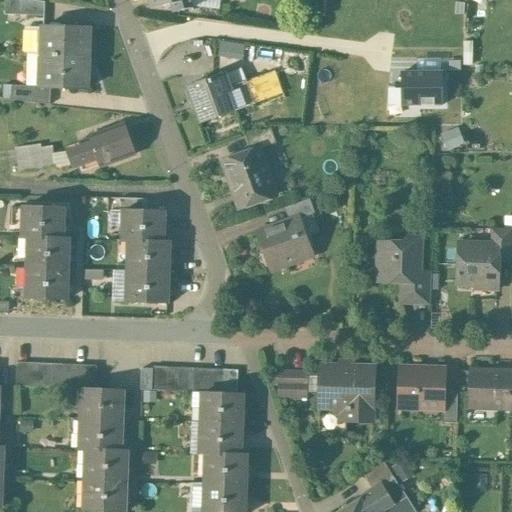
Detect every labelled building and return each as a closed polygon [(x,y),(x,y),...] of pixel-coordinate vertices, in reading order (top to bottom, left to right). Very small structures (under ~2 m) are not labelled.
[(46,2),(33,0),(5,0),(5,15),(46,16),(46,2)] [(151,0),(153,8),(171,0),(174,8),(178,11),(195,7),(193,0),(151,0)] [(91,28),(43,27),(42,56),(90,58),(91,28)] [(222,41),(222,55),(236,55),(235,41),(222,41)] [(90,58),(42,56),(41,86),(41,88),(50,88),(89,89),(90,58)] [(246,81),(230,87),(225,74),(188,87),(201,123),(255,104),(246,81)] [(441,74),(402,74),(402,103),(441,103),(441,74)] [(262,77),(246,81),(255,104),(270,98),(262,77)] [(41,86),(11,85),(10,99),(50,104),(50,88),(41,88),(41,86)] [(124,124),(88,137),(91,143),(66,152),(72,169),(80,166),(82,171),(98,165),(99,167),(135,154),(124,124)] [(271,128),(246,137),(251,151),(257,149),(259,153),(277,146),(271,128)] [(456,131),(443,137),(451,153),(463,147),(456,131)] [(40,145),(15,148),(18,172),(54,167),(52,147),(40,148),(40,145)] [(251,151),(223,161),(241,209),(259,203),(257,197),(273,191),(259,153),(257,149),(251,151)] [(147,199),(119,198),(118,211),(124,211),(147,211),(147,199)] [(310,199),(285,208),(290,221),(299,218),(299,219),(315,213),(310,199)] [(64,209),(23,208),(22,238),(28,238),(63,239),(64,209)] [(147,211),(124,211),(123,241),(129,241),(163,242),(163,212),(147,211)] [(290,221),(257,233),(271,270),(288,264),(287,262),(310,254),(311,256),(312,256),(299,219),(299,218),(290,221)] [(511,256),(511,229),(491,229),(490,245),(459,244),(459,272),(458,272),(457,277),(458,277),(458,282),(476,283),(476,280),(497,281),(499,252),(511,256)] [(63,239),(28,238),(27,268),(68,269),(69,239),(63,239)] [(421,238),(409,238),(402,244),(379,243),(378,281),(416,282),(419,282),(420,273),(421,238)] [(163,242),(129,241),(128,270),(128,271),(168,273),(169,243),(163,242)] [(68,269),(27,268),(26,299),(67,301),(68,269)] [(168,273),(128,271),(128,270),(116,270),(116,290),(128,291),(127,302),(168,304),(168,273)] [(432,273),(420,273),(419,282),(416,282),(416,302),(431,303),(432,273)] [(29,363),(17,363),(16,386),(28,387),(29,363)] [(40,363),(29,363),(28,387),(39,387),(40,363)] [(51,364),(40,363),(39,387),(50,388),(51,364)] [(63,364),(51,364),(50,388),(62,388),(63,364)] [(74,365),(63,364),(62,388),(73,389),(74,365)] [(85,365),(74,365),(73,389),(83,389),(84,389),(85,365)] [(97,366),(85,365),(84,389),(97,390),(97,366)] [(374,367),(320,365),(319,408),(345,408),(345,421),(373,422),(374,367)] [(168,367),(153,367),(153,369),(152,391),(167,391),(168,367)] [(179,368),(168,367),(167,391),(179,392),(179,368)] [(191,368),(179,368),(179,392),(190,392),(191,368)] [(202,369),(191,368),(190,392),(194,393),(201,393),(202,369)] [(444,369),(400,368),(399,402),(418,403),(418,409),(442,409),(443,409),(444,392),(444,369)] [(153,369),(142,369),(141,390),(152,391),(153,369)] [(213,369),(202,369),(201,393),(212,393),(213,369)] [(224,370),(213,369),(212,393),(224,394),(224,370)] [(238,371),(224,370),(224,394),(238,395),(238,371)] [(308,371),(271,370),(271,386),(277,386),(308,386),(308,371)] [(511,371),(471,370),(470,408),(511,409),(511,371)] [(308,386),(277,386),(277,397),(307,398),(308,386)] [(84,389),(83,389),(81,420),(121,422),(123,391),(97,390),(84,389)] [(458,393),(444,392),(443,409),(442,409),(442,423),(457,423),(458,393)] [(201,393),(194,393),(193,408),(203,408),(202,424),(241,426),(242,395),(224,394),(212,393),(201,393)] [(121,422),(81,420),(80,450),(86,450),(120,451),(121,422)] [(241,426),(202,424),(200,453),(206,454),(239,455),(241,426)] [(120,451),(86,450),(85,480),(125,482),(127,452),(120,451)] [(239,455),(206,454),(205,484),(245,486),(247,456),(239,455)] [(382,459),(361,472),(371,489),(380,484),(381,486),(394,479),(382,459)] [(371,489),(334,511),(383,511),(394,505),(407,497),(399,484),(398,485),(394,479),(381,486),(380,484),(371,489)] [(124,511),(125,482),(85,480),(84,510),(123,511),(124,511)] [(243,511),(245,486),(205,484),(203,511),(243,511)]
